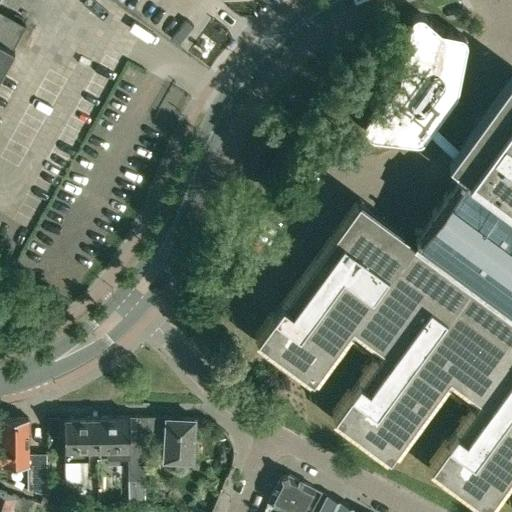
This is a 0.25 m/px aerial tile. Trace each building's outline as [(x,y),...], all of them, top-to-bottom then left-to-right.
[(26,22),(0,7),(0,71),(14,46),(13,45),(26,22)] [(399,81),(368,116),(365,122),(366,129),(370,134),(376,136),(416,141),(420,140),(424,137),(430,128),(441,137),(455,147),(461,139),(447,129),(436,121),(457,93),(467,43),(466,37),(461,33),(440,29),(425,15),(420,13),(415,14),(413,16),(412,18),(411,20),(399,81)] [(511,69),(448,156),(455,161),(464,168),(463,169),(461,171),(459,169),(457,172),(459,173),(418,229),(416,227),(414,230),(416,232),(415,234),(413,237),(359,197),(284,299),(283,298),(273,310),(275,311),(257,336),(313,377),(345,333),(376,356),(361,376),(360,375),(350,388),(352,389),(334,414),(390,454),(442,384),(473,407),(458,427),(457,426),(447,438),(449,439),(431,464),(487,505),(511,470),(511,69)] [(165,435),(166,415),(156,414),(130,415),(131,433),(136,433),(136,444),(147,444),(147,436),(158,436),(158,435),(165,435)] [(88,448),(98,448),(97,415),(48,416),(48,434),(64,434),(65,458),(88,457),(88,448)] [(131,448),(131,433),(130,415),(97,415),(98,448),(107,448),(107,457),(130,457),(130,448),(131,448)] [(192,459),(194,417),(166,415),(165,435),(164,457),(192,459)] [(28,416),(0,416),(0,461),(2,461),(2,464),(31,464),(31,487),(49,494),(49,449),(28,449),(28,416)] [(130,462),(130,478),(145,478),(145,455),(133,455),(133,462),(130,462)] [(350,511),(354,507),(327,492),(326,493),(316,511),(308,511),(302,509),(313,485),(287,472),(281,473),(281,474),(268,499),(269,500),(287,509),(285,511),(350,511)] [(63,483),(52,483),(52,492),(63,492),(63,487),(63,483)] [(29,499),(24,497),(0,489),(0,511),(10,511),(12,507),(25,511),(29,499)] [(77,511),(80,504),(44,493),(41,502),(72,511),(77,511)]
